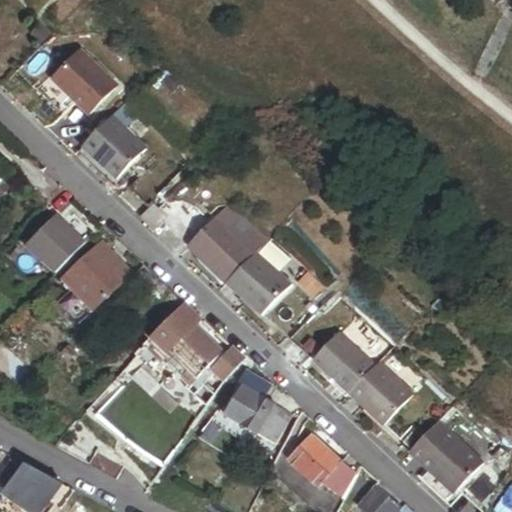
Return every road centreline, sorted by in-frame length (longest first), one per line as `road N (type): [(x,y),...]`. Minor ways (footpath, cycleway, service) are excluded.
road 1 (residential): [(427,511),(0,104)]
road 2 (residential): [(0,430),(152,511)]
